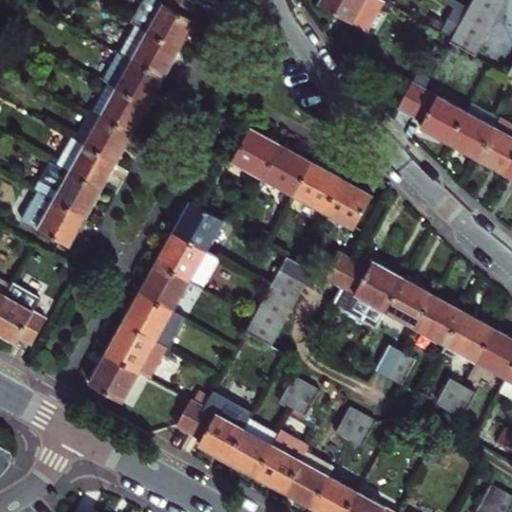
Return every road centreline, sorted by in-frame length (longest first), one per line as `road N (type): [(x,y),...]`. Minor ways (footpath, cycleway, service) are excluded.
road 1 (residential): [(511,265),(364,123),(294,38),(278,0)]
road 2 (residential): [(218,511),(72,431)]
